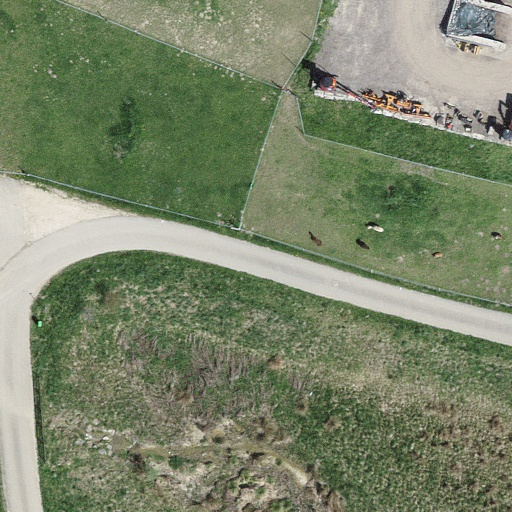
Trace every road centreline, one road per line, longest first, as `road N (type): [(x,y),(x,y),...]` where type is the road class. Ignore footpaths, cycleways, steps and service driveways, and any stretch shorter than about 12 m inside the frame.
road 1 (track): [(25,285),(108,235),(511,338)]
road 2 (track): [(21,511),(16,427),(25,285)]
